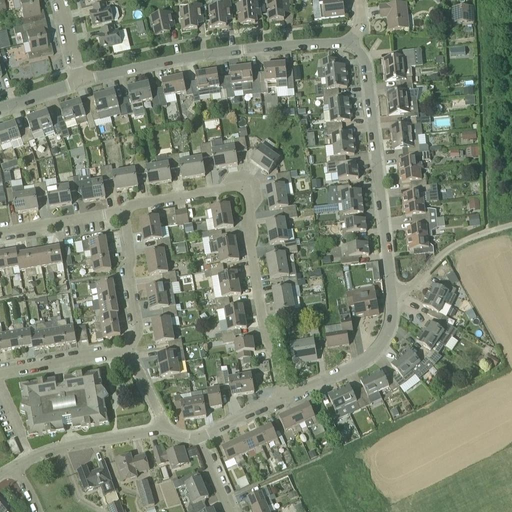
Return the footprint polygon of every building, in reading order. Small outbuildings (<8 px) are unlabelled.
[(14,0),(15,0),(12,1),(14,11),(21,10),(38,6),(36,0),(14,0)] [(262,17),(259,0),(247,0),(248,5),(238,6),(240,25),(255,24),(255,18),(262,17)] [(290,14),(288,0),(266,0),(269,22),(284,20),(283,15),(290,14)] [(318,0),(321,20),(344,18),(345,18),(343,3),(337,4),(336,0),(318,0)] [(233,20),(231,2),(223,3),(224,8),(210,9),(212,28),(226,27),(226,21),(233,20)] [(113,22),(113,21),(118,20),(119,17),(117,10),(115,8),(107,10),(105,4),(93,6),(95,13),(90,14),(93,26),(113,22)] [(380,7),(381,14),(381,18),(388,18),(389,31),(406,29),(404,15),(407,15),(406,4),(380,7)] [(38,6),(21,10),(23,20),(19,21),(21,28),(45,22),(43,12),(39,12),(38,6)] [(202,6),(180,8),(183,31),(197,30),(197,24),(204,23),(203,12),(202,6)] [(474,23),(473,7),(451,9),(452,24),(474,23)] [(176,27),(173,14),(151,19),(156,37),(170,34),(169,29),(176,27)] [(26,33),(28,44),(46,40),(44,33),(48,32),(45,22),(21,28),(23,34),(26,33)] [(121,45),(118,30),(115,31),(115,27),(102,30),(103,36),(99,37),(102,50),(121,45)] [(31,54),(27,55),(29,62),(53,56),(51,46),(47,46),(46,40),(28,44),(31,54)] [(385,71),(411,68),(416,68),(414,51),(397,53),(397,59),(383,60),(383,67),(385,66),(385,71)] [(345,66),(338,67),(337,59),(320,61),(321,69),(325,69),(326,80),(348,77),(347,70),(345,70),(345,66)] [(275,65),(276,82),(277,89),(287,88),(288,91),(294,90),(294,84),(293,71),(286,72),(286,64),(275,65)] [(277,89),(276,82),(275,65),(264,66),(265,73),(258,74),(260,95),(268,94),(268,90),(277,89)] [(244,96),(260,95),(258,74),(252,75),(251,67),(241,69),(243,92),(244,96)] [(412,86),(411,68),(385,71),(385,76),(385,82),(400,81),(400,87),(412,86)] [(234,93),(243,92),(241,69),(230,70),(231,77),(224,78),(227,99),(235,98),(234,93)] [(210,96),(221,95),(221,100),(227,99),(224,78),(218,79),(217,72),(206,73),(210,96)] [(199,98),(210,96),(206,73),(196,75),(197,82),(191,83),(193,96),(194,103),(200,102),(199,98)] [(187,97),(193,96),(191,83),(184,84),(183,77),(172,79),(176,96),(186,94),(187,97)] [(349,85),(348,77),(326,80),(327,86),(322,87),(315,87),(316,98),(323,97),(336,96),(336,90),(347,89),(347,85),(349,85)] [(157,90),(157,92),(161,108),(167,107),(165,98),(176,96),(172,79),(162,81),(163,89),(157,90)] [(142,104),(152,101),(154,110),(161,108),(157,92),(151,93),(149,84),(138,87),(142,104)] [(389,105),(417,102),(417,101),(418,91),(413,92),(412,86),(400,87),(401,93),(386,94),(387,101),(388,100),(389,105)] [(134,115),(133,112),(143,109),(142,104),(138,87),(128,89),(130,98),(123,100),(127,116),(134,115)] [(473,88),(463,89),(464,97),(473,96),(473,88)] [(104,95),(111,119),(120,116),(121,118),(127,116),(123,100),(117,101),(115,92),(104,95)] [(112,123),(111,119),(104,95),(94,98),(96,107),(90,109),(91,113),(96,128),(112,123)] [(329,107),(329,113),(351,111),(350,103),(349,103),(348,100),(337,101),(336,96),(323,97),(324,107),(329,107)] [(77,127),(87,124),(89,131),(96,129),(96,128),(91,113),(90,109),(84,111),(81,102),(70,105),(76,121),(77,127)] [(419,119),(417,102),(389,105),(389,110),(388,110),(389,116),(404,115),(404,121),(416,119),(419,119)] [(76,121),(70,105),(60,108),(63,117),(56,119),(61,132),(63,139),(70,137),(66,124),(76,121)] [(351,111),(329,113),(331,124),(326,124),(327,131),(340,129),(339,124),(351,122),(350,119),(352,118),(351,111)] [(37,116),(43,132),(53,129),(55,134),(61,132),(56,119),(50,121),(48,112),(37,116)] [(24,131),(29,143),(35,141),(33,136),(43,132),(37,116),(27,119),(30,129),(24,131)] [(421,125),(417,126),(416,119),(404,121),(405,126),(390,128),(391,135),(392,134),(392,139),(418,136),(422,136),(421,125)] [(21,140),(23,145),(29,143),(24,131),(19,133),(16,123),(5,127),(11,143),(21,140)] [(0,152),(3,152),(1,147),(11,143),(5,127),(0,128),(0,152)] [(246,128),(238,130),(240,138),(248,137),(246,128)] [(332,136),(333,147),(355,145),(354,137),(352,137),(352,134),(340,135),(340,129),(327,131),(327,137),(332,136)] [(476,132),(468,133),(462,133),(462,141),(468,141),(477,140),(476,132)] [(419,146),(419,142),(418,136),(392,139),(393,144),(392,144),(393,150),(407,149),(408,155),(429,153),(428,148),(426,145),(419,146)] [(239,139),(241,153),(247,152),(245,138),(239,139)] [(233,140),(233,141),(223,143),(224,149),(223,149),(227,168),(238,166),(236,154),(241,153),(239,139),(233,140)] [(267,140),(262,147),(261,147),(250,162),(260,169),(271,153),(276,146),(267,140)] [(208,159),(213,158),(216,170),(227,168),(223,149),(213,151),(211,144),(206,145),(208,159)] [(205,177),(202,159),(208,159),(206,145),(200,146),(202,159),(191,160),(194,179),(205,177)] [(330,158),(330,164),(346,163),(346,162),(343,162),(343,157),(354,156),(354,152),(356,152),(355,145),(333,147),(334,157),(330,158)] [(477,158),(476,148),(466,150),(467,159),(477,158)] [(399,173),(420,171),(423,170),(422,164),(429,163),(430,161),(429,152),(429,153),(408,155),(409,160),(400,161),(400,165),(398,165),(399,173)] [(269,175),(280,160),(271,153),(260,169),(269,175)] [(191,160),(190,161),(189,154),(179,155),(173,156),(175,170),(181,169),(183,181),(194,179),(191,160)] [(173,156),(167,157),(167,156),(156,158),(157,166),(161,185),(172,183),(169,171),(175,170),(173,156)] [(142,175),(147,174),(149,187),(161,185),(157,166),(146,168),(145,161),(139,162),(142,175)] [(138,189),(136,176),(142,175),(139,162),(133,163),(135,170),(124,172),(127,190),(138,189)] [(330,164),(327,165),(328,176),(331,175),(332,182),(359,180),(357,168),(347,169),(346,163),(330,164)] [(3,172),(9,170),(7,164),(1,166),(3,172)] [(106,168),(108,181),(114,180),(116,192),(127,190),(124,172),(113,174),(112,167),(106,168)] [(94,202),(106,200),(103,182),(108,181),(106,168),(100,169),(102,181),(91,183),(94,202)] [(413,183),(414,188),(426,187),(425,176),(421,177),(420,171),(399,173),(400,180),(402,180),(402,184),(413,183)] [(276,175),(277,181),(291,179),(290,173),(276,175)] [(90,177),(79,179),(79,178),(73,179),(76,192),(81,191),(83,203),(94,202),(91,183),(90,177)] [(76,192),(73,179),(67,180),(69,187),(58,189),(61,207),(72,205),(70,193),(76,192)] [(291,179),(277,181),(278,187),(266,189),(268,200),(286,197),(285,186),(292,185),(291,179)] [(321,188),(320,181),(312,182),(312,189),(321,188)] [(61,207),(58,189),(47,191),(46,183),(40,184),(42,198),(48,197),(50,209),(61,207)] [(34,185),(34,186),(23,188),(27,213),(39,211),(36,199),(42,198),(40,184),(34,185)] [(336,188),(337,193),(333,196),(334,206),(342,205),(362,203),(361,191),(350,193),(350,186),(336,188)] [(426,187),(414,188),(414,194),(403,195),(404,199),(402,199),(403,207),(424,205),(442,203),(440,192),(439,186),(430,187),(426,187)] [(27,213),(23,188),(23,187),(6,190),(8,204),(14,203),(16,215),(27,213)] [(270,211),(282,209),(283,215),(296,213),(295,207),(288,208),(286,197),(268,200),(270,211)] [(480,209),(479,200),(469,201),(470,210),(480,209)] [(363,215),(362,203),(342,205),(343,212),(339,213),(340,224),(345,223),(353,222),(353,216),(363,215)] [(436,211),(429,210),(425,211),(424,205),(403,207),(404,214),(405,214),(406,218),(417,216),(418,222),(430,221),(437,220),(436,211)] [(211,209),(213,220),(232,217),(230,206),(211,209)] [(187,211),(181,212),(183,225),(189,224),(187,211)] [(181,212),(175,213),(177,226),(183,225),(181,212)] [(285,221),(297,219),(296,213),(283,215),(284,221),(266,224),(268,235),(287,232),(285,221)] [(469,217),(470,228),(480,227),(479,216),(469,217)] [(222,236),(221,230),(234,228),(232,217),(213,220),(215,231),(208,232),(209,238),(222,236)] [(159,218),(154,219),(140,221),(142,232),(160,229),(159,218)] [(437,220),(430,221),(418,222),(418,228),(407,229),(408,233),(406,233),(406,241),(428,238),(432,238),(432,233),(438,229),(445,228),(444,219),(437,220)] [(353,222),(345,223),(346,230),(342,230),(343,241),(356,240),(356,234),(366,233),(365,221),(353,222)] [(192,225),(184,226),(185,234),(194,233),(192,225)] [(170,239),(162,240),(160,229),(142,232),(144,243),(156,241),(157,247),(171,245),(170,239)] [(270,246),(282,244),(283,249),(297,247),(296,241),(294,242),(293,231),(287,232),(268,235),(270,246)] [(209,238),(202,239),(205,256),(211,255),(219,254),(237,251),(235,239),(223,242),(222,236),(209,238)] [(82,242),(83,248),(84,253),(91,252),(108,249),(106,238),(82,242)] [(419,256),(434,255),(433,248),(429,249),(428,238),(406,241),(407,248),(409,248),(409,251),(421,250),(421,256),(419,256)] [(177,245),(179,254),(186,253),(185,244),(177,245)] [(157,247),(158,253),(146,255),(148,266),(166,263),(164,252),(172,251),(171,245),(157,247)] [(341,266),(359,264),(358,258),(369,257),(368,245),(348,247),(349,254),(344,254),(345,259),(340,259),(341,266)] [(283,249),(284,255),(267,258),(269,269),(287,266),(285,255),(298,253),(297,247),(283,249)] [(54,274),(58,273),(57,266),(63,265),(60,248),(49,250),(54,274)] [(85,259),(85,264),(109,260),(108,249),(91,252),(92,258),(85,259)] [(48,275),(49,275),(54,274),(49,250),(39,252),(42,269),(47,268),(48,275)] [(21,272),(18,255),(17,251),(6,253),(10,277),(14,276),(13,269),(19,268),(20,272),(21,272)] [(224,270),(223,265),(239,262),(237,251),(219,254),(221,265),(209,267),(210,272),(224,270)] [(35,270),(42,269),(39,252),(28,253),(33,277),(37,277),(35,270)] [(5,278),(9,277),(10,277),(6,253),(0,254),(0,271),(4,271),(5,278)] [(27,278),(28,278),(33,277),(28,253),(18,255),(21,272),(26,271),(27,278)] [(93,268),(94,274),(111,271),(109,260),(85,264),(86,269),(93,268)] [(150,277),(162,275),(163,280),(176,278),(175,272),(168,274),(166,263),(148,266),(150,277)] [(297,281),(296,276),(294,265),(287,266),(269,269),(270,280),(283,278),(284,284),(297,281)] [(335,278),(343,277),(342,266),(334,267),(335,278)] [(237,274),(225,276),(224,270),(210,272),(211,278),(213,289),(220,288),(239,285),(237,274)] [(447,277),(452,286),(459,282),(454,273),(447,277)] [(205,274),(194,275),(195,282),(206,280),(205,274)] [(163,280),(164,286),(146,289),(148,300),(167,297),(165,286),(177,284),(176,278),(163,280)] [(274,303),(294,299),(292,288),(298,287),(297,281),(284,284),(285,289),(272,291),(274,303)] [(113,282),(89,286),(90,291),(97,290),(98,296),(115,293),(113,282)] [(241,296),(239,285),(220,288),(222,299),(215,300),(216,306),(230,304),(229,298),(241,296)] [(454,296),(456,290),(445,285),(442,290),(433,286),(428,296),(444,304),(449,294),(454,296)] [(379,316),(375,294),(358,297),(357,291),(346,293),(349,308),(355,307),(356,316),(367,314),(368,318),(379,316)] [(117,304),(115,293),(98,296),(99,302),(92,303),(93,308),(117,304)] [(429,317),(441,322),(446,325),(449,319),(446,318),(451,308),(444,304),(428,296),(422,307),(432,312),(429,317)] [(163,315),(177,313),(176,307),(168,308),(167,297),(148,300),(150,311),(162,309),(163,315)] [(288,312),(289,317),(303,315),(302,309),(301,309),(299,298),(294,299),(274,303),(276,314),(288,312)] [(94,313),(95,312),(100,311),(102,317),(117,315),(119,315),(117,304),(93,308),(94,313)] [(243,307),(231,309),(230,304),(216,306),(217,312),(219,323),(245,318),(243,307)] [(470,321),(476,318),(473,310),(467,313),(470,321)] [(163,315),(164,321),(152,323),(154,334),(172,331),(170,320),(178,318),(177,313),(163,315)] [(100,318),(101,323),(94,325),(95,330),(119,326),(117,315),(102,317),(100,318)] [(235,337),(234,331),(247,329),(245,318),(219,323),(221,334),(222,339),(235,337)] [(341,321),(341,325),(324,328),(328,349),(349,346),(347,334),(353,333),(351,320),(341,321)] [(66,346),(77,344),(74,327),(67,328),(66,321),(62,322),(66,346)] [(57,322),(58,329),(52,330),(55,348),(66,346),(62,322),(57,322)] [(423,333),(438,343),(445,348),(452,338),(452,339),(458,331),(446,325),(441,322),(440,323),(441,323),(438,329),(429,323),(423,333)] [(24,331),(23,324),(18,325),(19,332),(22,349),(33,347),(30,334),(30,330),(24,331)] [(46,332),(45,324),(40,325),(44,349),(55,348),(52,330),(46,332)] [(40,325),(36,326),(37,333),(30,334),(33,347),(33,351),(44,349),(40,325)] [(95,330),(95,334),(102,333),(103,339),(120,336),(119,326),(95,330)] [(309,328),(310,335),(318,333),(317,326),(309,328)] [(3,335),(1,328),(0,328),(0,350),(0,353),(11,351),(8,334),(3,335)] [(78,332),(80,343),(88,342),(86,331),(78,332)] [(181,340),(180,341),(174,341),(172,331),(154,334),(156,345),(168,343),(169,348),(182,346),(181,340)] [(22,349),(19,332),(14,333),(8,334),(11,351),(22,349)] [(432,351),(438,343),(423,333),(416,343),(425,349),(421,354),(435,367),(435,366),(442,358),(432,351)] [(223,345),(225,345),(235,343),(237,355),(250,352),(255,351),(253,340),(236,343),(235,337),(222,339),(223,345)] [(312,342),(292,346),(294,363),(315,359),(312,342)] [(226,347),(227,353),(236,351),(234,345),(226,347)] [(169,348),(170,354),(158,356),(160,367),(178,364),(176,353),(183,352),(182,346),(169,348)] [(418,380),(435,367),(421,354),(416,359),(409,351),(400,358),(412,372),(415,376),(418,380)] [(237,355),(236,355),(237,361),(251,358),(250,352),(237,355)] [(486,361),(496,367),(499,361),(489,356),(486,361)] [(412,372),(400,358),(391,366),(398,374),(392,378),(399,388),(406,384),(415,376),(412,372)] [(178,364),(160,367),(161,378),(174,376),(175,382),(188,380),(187,374),(180,375),(178,364)] [(225,386),(230,386),(232,398),(243,396),(240,377),(229,379),(228,372),(227,368),(221,369),(225,386)] [(218,388),(225,386),(221,369),(216,369),(217,374),(216,374),(218,388)] [(470,369),(466,374),(472,378),(476,372),(470,369)] [(371,377),(378,393),(389,388),(391,393),(399,388),(392,378),(386,382),(382,372),(371,377)] [(95,373),(65,379),(65,383),(56,385),(55,380),(24,386),(25,387),(23,390),(21,390),(23,404),(20,413),(25,415),(29,434),(30,434),(33,436),(33,438),(64,432),(63,425),(72,423),(73,431),(104,426),(104,424),(106,421),(108,421),(105,401),(109,398),(106,395),(103,390),(100,377),(99,377),(96,375),(95,373)] [(251,375),(240,377),(243,396),(254,394),(251,375)] [(371,377),(360,382),(365,391),(359,394),(365,405),(366,408),(372,405),(371,405),(382,400),(378,393),(371,377)] [(444,391),(447,394),(455,389),(451,384),(444,391)] [(359,394),(354,396),(349,387),(339,392),(346,408),(357,403),(360,411),(366,408),(365,405),(359,394)] [(211,410),(222,408),(219,389),(208,391),(210,405),(211,410)] [(203,400),(192,402),(195,420),(206,418),(204,406),(210,405),(208,391),(202,392),(203,400)] [(327,409),(332,420),(338,418),(336,413),(346,408),(339,392),(328,396),(332,406),(327,409)] [(184,422),(195,420),(192,402),(181,403),(180,396),(174,397),(176,411),(182,410),(184,422)] [(314,426),(318,424),(309,405),(299,410),(305,424),(311,421),(314,426)] [(299,426),(305,424),(299,410),(289,414),(298,433),(302,432),(299,426)] [(279,419),(285,433),(291,430),(294,435),(298,433),(289,414),(279,419)] [(276,448),(280,446),(271,426),(261,431),(268,445),(274,442),(276,448)] [(267,460),(264,453),(262,448),(268,445),(261,431),(251,435),(260,455),(263,462),(267,460)] [(256,457),(260,455),(251,435),(241,440),(248,454),(254,451),(256,457)] [(13,457),(21,454),(14,439),(7,443),(13,457)] [(240,464),(241,463),(244,462),(242,457),(248,454),(241,440),(232,444),(240,464)] [(228,463),(234,460),(237,465),(240,464),(232,444),(222,449),(228,463)] [(179,468),(179,467),(188,464),(183,450),(155,458),(157,466),(164,463),(163,461),(169,459),(170,463),(169,463),(172,470),(179,468)] [(196,451),(188,453),(190,459),(198,456),(196,451)] [(137,478),(136,475),(149,471),(145,456),(137,458),(138,461),(132,462),(131,456),(115,461),(122,483),(137,478)] [(95,489),(112,483),(111,482),(112,481),(104,462),(98,464),(100,471),(89,475),(87,469),(77,472),(85,493),(95,489)] [(175,490),(185,486),(189,495),(204,489),(200,479),(194,482),(192,476),(173,484),(175,490)] [(144,509),(155,506),(147,482),(137,485),(144,509)] [(196,511),(204,507),(202,502),(209,499),(204,489),(189,495),(192,503),(190,504),(188,511),(193,511),(194,511),(196,511)] [(251,509),(271,501),(270,497),(264,500),(262,493),(247,500),(251,509)] [(269,511),(268,508),(273,506),(271,501),(251,509),(252,511),(269,511)] [(123,511),(120,503),(108,507),(110,511),(123,511)]
